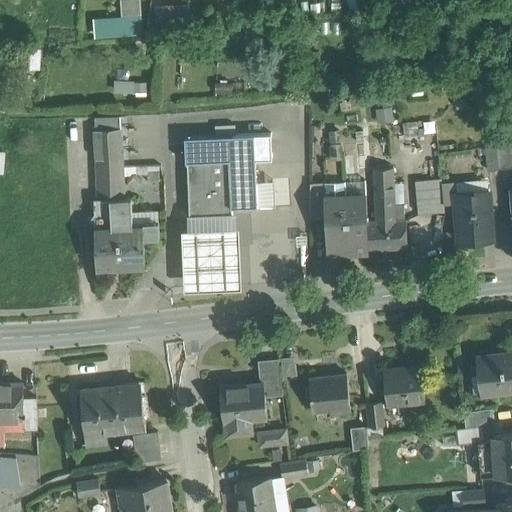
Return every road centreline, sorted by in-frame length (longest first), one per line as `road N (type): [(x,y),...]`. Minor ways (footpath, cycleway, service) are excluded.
road 1 (secondary): [(511,278),(180,315)]
road 2 (residential): [(195,458),(54,483),(12,511)]
road 3 (secondary): [(180,315),(0,333)]
road 4 (residential): [(195,458),(180,315)]
